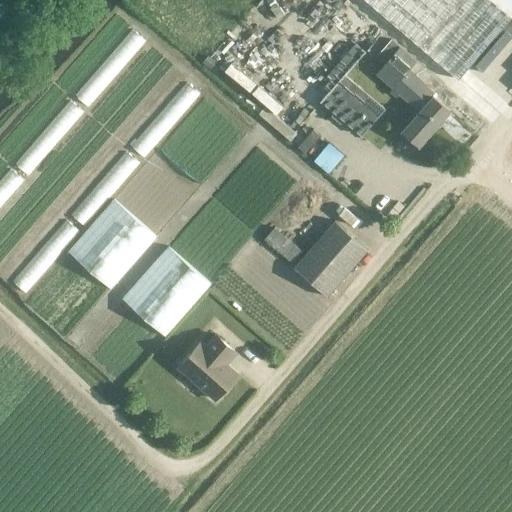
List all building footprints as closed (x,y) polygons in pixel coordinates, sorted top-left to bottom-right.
[(365,0),(457,78),(511,17),(490,0),(365,0)] [(416,61),(400,46),(391,39),(373,59),(382,67),(376,73),(419,111),(401,131),(419,146),(450,110),(434,96),(436,93),(409,69),(416,61)] [(344,74),(321,101),(360,135),(383,109),(344,74)] [(293,267),(327,296),(367,250),(334,220),(293,267)] [(301,251),(274,227),(263,239),(291,263),(301,251)] [(199,341),(178,366),(215,399),(237,374),(225,364),(235,354),(236,353),(214,334),(204,345),(199,341)]
